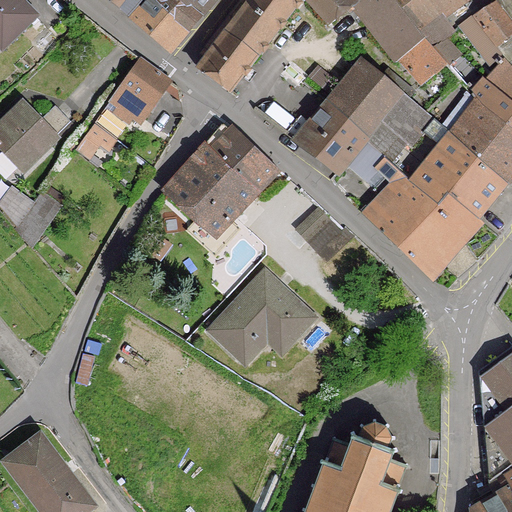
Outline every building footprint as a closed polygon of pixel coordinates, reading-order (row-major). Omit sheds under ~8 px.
[(36,16),(20,0),(0,0),(0,47),(2,49),(36,16)] [(109,0),(119,8),(128,17),(136,8),(142,0),(109,0)] [(189,30),(155,0),(149,0),(140,11),(136,8),(128,17),(132,20),(170,52),(189,30)] [(155,0),(189,30),(200,16),(182,0),(155,0)] [(213,0),(182,0),(200,16),(213,0)] [(245,0),(248,4),(235,21),(264,46),(299,0),(245,0)] [(305,0),(326,23),(323,26),(328,32),(334,26),(332,23),(353,7),(396,61),(426,38),(421,32),(393,0),(305,0)] [(464,0),(393,0),(421,32),(442,16),(464,0)] [(511,25),(495,3),(473,16),(496,46),(504,40),(508,45),(511,41),(511,25)] [(453,30),(442,16),(421,32),(426,38),(436,50),(446,41),(455,33),(453,30)] [(202,73),(229,92),(264,46),(235,21),(229,17),(205,48),(205,50),(202,55),(207,58),(202,65),(199,70),(202,73)] [(511,66),(508,64),(500,57),(502,56),(471,17),(459,26),(491,66),(496,62),(500,66),(486,81),(511,103),(511,66)] [(57,39),(49,31),(36,45),(43,52),(57,39)] [(68,37),(57,48),(64,54),(74,44),(68,37)] [(421,86),(447,63),(436,50),(426,38),(396,61),(396,62),(402,58),(410,67),(407,70),(421,86)] [(456,53),(446,41),(436,50),(447,63),(456,53)] [(153,107),(170,82),(140,59),(122,83),(123,83),(110,100),(119,107),(115,113),(124,120),(128,114),(141,123),(153,106),(153,107)] [(364,61),(328,104),(367,140),(377,149),(393,131),(410,146),(422,132),(434,119),(364,61)] [(511,128),(511,103),(486,81),(478,89),(473,84),(471,86),(469,84),(467,85),(479,100),(479,101),(511,128)] [(57,135),(71,122),(55,106),(41,119),(23,100),(0,123),(0,150),(23,174),(60,137),(57,135)] [(453,135),(506,182),(511,174),(511,128),(479,101),(453,135)] [(339,174),(367,140),(328,104),(296,141),(337,172),(339,174)] [(448,195),(477,219),(506,182),(453,135),(434,119),(422,132),(440,148),(410,179),(439,206),(448,195)] [(229,130),(223,125),(207,144),(212,149),(211,150),(257,191),(277,168),(232,127),(229,130)] [(114,143),(94,127),(88,135),(109,150),(114,143)] [(214,237),(257,191),(211,150),(212,149),(207,144),(165,192),(214,237)] [(363,215),(430,280),(457,250),(483,223),(477,219),(448,195),(439,206),(410,179),(387,159),(378,169),(393,183),(363,215)] [(34,204),(13,188),(0,205),(0,207),(17,228),(34,204)] [(62,207),(42,193),(34,204),(52,217),(59,206),(61,207),(62,207)] [(318,209),(297,230),(307,241),(329,220),(318,209)] [(314,318),(265,272),(209,331),(238,357),(254,340),(261,347),(282,324),(296,337),(314,318)] [(487,430),(511,410),(511,354),(482,376),(487,430)] [(493,480),(511,466),(511,410),(487,430),(492,480),(493,480)] [(389,511),(397,492),(401,493),(402,490),(398,489),(400,486),(399,485),(406,467),(407,466),(406,464),(405,465),(390,459),(392,454),(397,452),(396,448),(391,450),(388,449),(391,440),(394,440),(394,437),(391,437),(387,429),(389,426),(387,424),(384,427),(376,424),(376,420),(373,420),(373,424),(364,427),(362,425),(360,427),(362,429),(359,438),(356,437),(354,433),(350,434),(352,439),(350,445),(336,439),(335,437),(333,438),(334,440),(327,458),(326,458),(325,462),(321,460),(320,463),(324,464),(316,485),(312,484),(311,487),(315,488),(307,509),(303,508),(302,511),(304,511),(389,511)] [(39,437),(5,462),(43,511),(84,511),(93,506),(39,437)] [(511,497),(511,466),(493,480),(487,484),(488,485),(500,478),(511,497)] [(470,511),(511,511),(511,497),(500,478),(488,485),(495,497),(470,511)]
